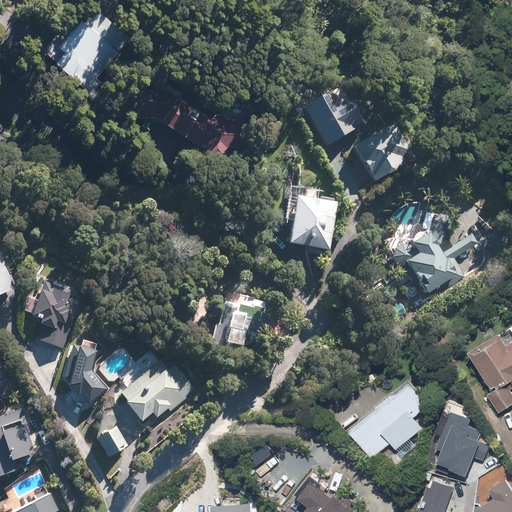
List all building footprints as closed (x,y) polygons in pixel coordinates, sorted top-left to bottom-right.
[(58,52),(48,63),(87,94),(97,82),(93,78),(127,37),(94,10),(81,26),(75,21),(68,29),(63,25),(54,36),(58,40),(52,48),(58,52)] [(241,120),(225,119),(221,114),(213,114),(209,118),(207,118),(183,102),(164,90),(134,89),(133,118),(156,118),(158,119),(157,121),(197,146),(203,146),(203,152),(224,153),(224,147),(239,148),(241,120)] [(380,132),(351,149),(372,182),(400,165),(380,132)] [(290,199),(283,247),(324,253),(332,206),(290,199)] [(428,233),(427,239),(426,239),(423,236),(406,246),(399,245),(391,250),(389,259),(394,266),(404,269),(405,270),(406,269),(423,296),(434,289),(438,294),(464,278),(451,260),(475,244),(469,235),(449,248),(445,241),(449,222),(429,218),(426,232),(428,233)] [(0,295),(11,291),(0,266),(0,295)] [(38,293),(29,319),(38,322),(37,326),(43,328),(39,341),(61,349),(74,313),(64,309),(64,308),(62,307),(67,292),(42,284),(39,293),(38,293)] [(252,296),(232,295),(230,308),(220,307),(219,324),(214,323),(212,349),(249,350),(249,331),(264,331),(265,315),(257,315),(257,303),(251,303),(252,296)] [(498,335),(468,354),(491,390),(495,387),(497,390),(487,396),(499,414),(511,405),(511,393),(510,391),(511,389),(511,327),(510,329),(511,332),(511,343),(506,347),(498,335)] [(0,396),(16,387),(0,360),(0,396)] [(157,362),(118,394),(125,402),(122,404),(138,423),(149,414),(153,419),(165,409),(168,412),(184,399),(183,398),(191,391),(171,367),(165,372),(157,362)] [(408,386),(350,435),(372,460),(390,444),(396,451),(422,429),(414,419),(427,408),(408,386)] [(0,476),(16,471),(12,461),(29,455),(23,436),(27,434),(19,410),(0,417),(0,476)] [(106,459),(126,447),(113,427),(94,439),(106,459)] [(309,485),(298,501),(308,508),(305,511),(354,511),(352,510),(356,505),(345,497),(341,502),(334,497),(332,499),(322,491),(320,493),(309,485)] [(54,511),(56,511),(47,495),(16,511),(54,511)]
